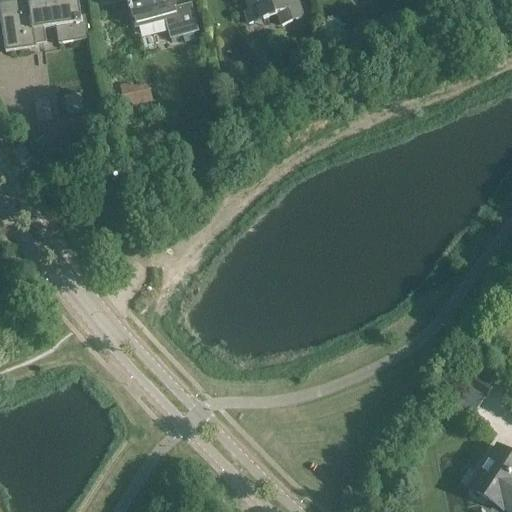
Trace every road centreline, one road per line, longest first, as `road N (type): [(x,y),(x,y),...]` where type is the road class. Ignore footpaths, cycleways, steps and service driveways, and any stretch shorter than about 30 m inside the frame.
road 1 (unclassified): [(318,511),(109,322),(0,160)]
road 2 (unclassified): [(0,202),(93,331),(183,429),(275,511)]
